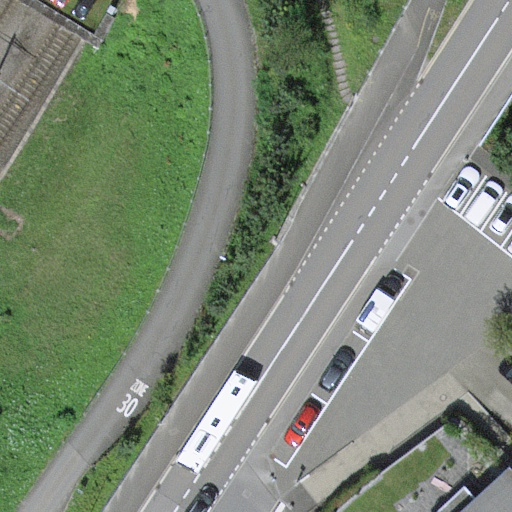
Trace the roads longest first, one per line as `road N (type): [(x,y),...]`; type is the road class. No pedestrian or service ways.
road 1 (residential): [(36,511),(141,358),(217,203),(231,141),(231,84),(216,0)]
road 2 (primary): [(510,0),(204,466)]
